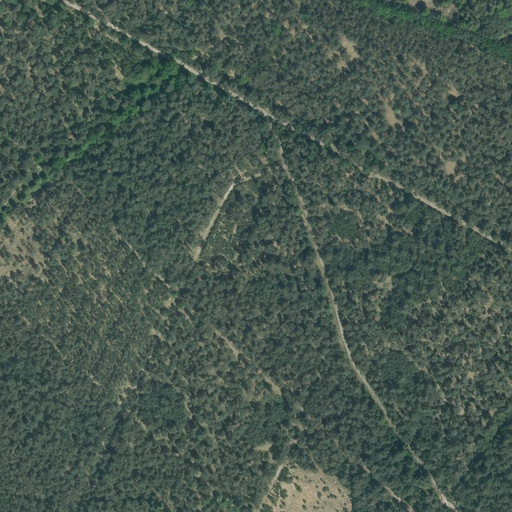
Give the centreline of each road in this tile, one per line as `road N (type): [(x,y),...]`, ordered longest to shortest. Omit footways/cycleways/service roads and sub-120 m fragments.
road 1 (track): [(64,0),(511,252)]
road 2 (track): [(447,497),(349,358),(271,117)]
road 3 (track): [(413,511),(305,415),(255,511)]
